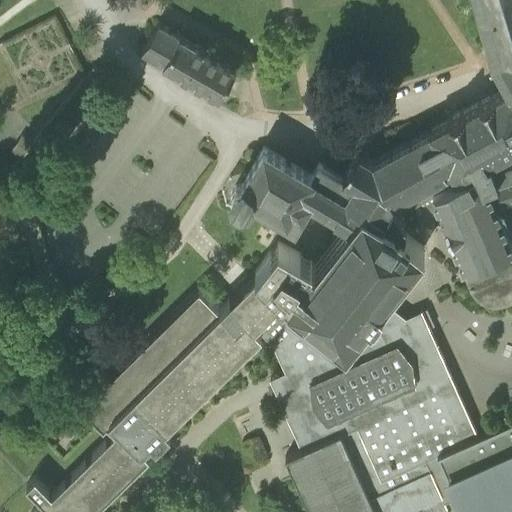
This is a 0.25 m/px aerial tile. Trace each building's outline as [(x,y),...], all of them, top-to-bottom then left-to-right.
[(511,0),(474,0),(491,53),(507,47),(511,45),(511,0)] [(142,48),(162,60),(179,31),(159,19),(142,48)] [(236,64),(179,31),(162,60),(219,93),(236,64)] [(491,53),(509,84),(511,90),(511,56),(507,47),(491,53)] [(79,82),(93,94),(111,73),(97,67),(93,66),(79,82)] [(511,90),(509,84),(430,126),(430,127),(373,158),(356,148),(342,174),(320,160),(312,173),(293,206),(301,211),(309,196),(349,220),(314,265),(288,298),(346,344),(382,298),(386,294),(390,289),(423,246),(402,230),(405,226),(405,223),(405,218),(405,217),(403,214),(400,210),(398,206),(413,198),(433,187),(507,148),(511,144),(511,90)] [(264,145),(247,173),(243,180),(235,182),(231,189),(233,196),(240,201),(247,199),(250,195),(258,200),(287,217),(293,206),(312,173),(264,145)] [(507,148),(433,187),(443,210),(464,261),(511,241),(511,240),(508,231),(495,200),(511,193),(511,157),(511,158),(507,148)] [(254,206),(258,200),(250,195),(247,199),(240,201),(233,196),(231,189),(235,182),(243,180),(247,173),(244,171),(229,175),(222,188),(226,202),(238,210),(254,206)] [(423,220),(443,210),(433,187),(413,198),(423,220)] [(287,217),(294,222),(301,211),(293,206),(287,217)] [(284,295),(288,298),(314,265),(310,262),(312,259),(278,240),(254,270),(255,271),(281,296),(282,297),(284,295)] [(511,241),(464,261),(462,262),(472,285),(478,291),(485,295),(493,297),(499,297),(505,296),(511,292),(511,241)] [(142,447),(151,438),(165,425),(259,332),(261,329),(255,322),(281,296),(255,271),(218,308),(105,420),(106,421),(115,430),(51,492),(35,475),(26,483),(43,501),(31,511),(89,511),(149,454),(142,447)] [(103,425),(106,421),(105,420),(218,308),(199,286),(81,403),(103,425)] [(282,297),(281,296),(255,322),(261,329),(259,332),(274,343),(286,370),(271,377),(302,448),(340,431),(358,423),(437,388),(406,317),(382,298),(346,344),(288,298),(284,295),(282,297)] [(421,310),(406,317),(437,388),(461,441),(477,434),(421,310)] [(461,441),(437,388),(358,423),(382,476),(425,457),(425,458),(430,469),(442,495),(454,489),(448,476),(438,453),(437,452),(461,441)] [(438,453),(448,476),(511,447),(511,418),(477,434),(461,441),(437,452),(438,453)] [(340,431),(364,484),(382,476),(358,423),(340,431)] [(170,430),(165,425),(151,438),(156,443),(170,430)] [(376,511),(364,484),(340,431),(302,448),(285,455),(310,511),(376,511)] [(511,511),(511,447),(448,476),(454,489),(457,496),(464,511),(511,511)] [(425,457),(382,476),(364,484),(376,511),(435,511),(447,507),(444,501),(441,495),(442,495),(430,469),(425,458),(425,457)] [(441,495),(444,501),(457,496),(454,489),(442,495),(441,495)]
